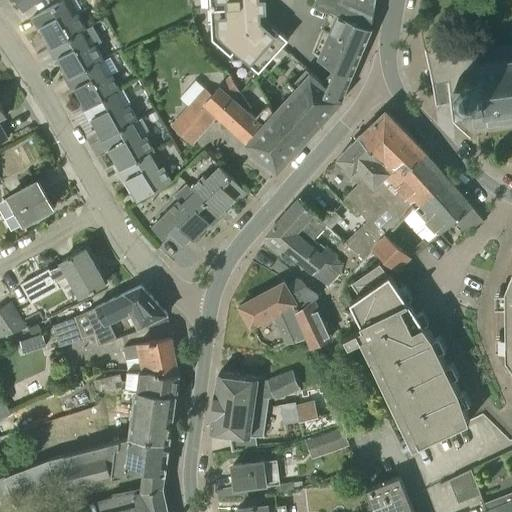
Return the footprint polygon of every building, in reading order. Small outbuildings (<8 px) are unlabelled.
[(49,48),(49,49),(87,28),(78,13),(81,11),(74,0),(59,0),(60,1),(32,17),(38,29),(42,27),(52,46),(49,48)] [(236,49),(260,71),(289,38),(274,24),(270,29),(260,20),(260,8),(264,8),(264,9),(266,9),(266,7),(265,7),(264,1),(266,1),(265,0),(208,0),(210,21),(213,21),(213,37),(232,54),(236,49)] [(376,0),(315,0),(315,1),(314,1),(313,3),(330,10),(329,10),(373,27),(372,26),(376,0)] [(322,81),(342,99),(344,94),(345,93),(364,48),(373,27),(329,10),(323,27),(313,50),(321,56),(320,58),(334,67),(332,69),(333,69),(322,81)] [(67,79),(99,61),(104,58),(95,43),(101,40),(92,25),(87,28),(49,49),(55,59),(59,57),(69,76),(66,78),(67,79)] [(511,44),(466,51),(469,76),(459,77),(462,103),(473,101),(476,126),(511,121),(511,44)] [(83,109),(84,110),(116,91),(121,89),(112,74),(108,76),(99,61),(67,79),(72,90),(76,88),(87,107),(83,109)] [(293,69),(285,78),(288,80),(327,115),(342,99),(307,68),(300,76),(293,69)] [(218,113),(249,142),(265,124),(256,116),(256,117),(249,110),(251,108),(230,75),(212,94),(206,88),(190,105),(209,123),(218,113)] [(292,95),(275,113),(304,140),(327,115),(288,80),(282,87),(292,95)] [(139,83),(132,87),(137,95),(144,91),(139,83)] [(101,141),(133,122),(138,119),(129,104),(125,106),(116,91),(84,110),(89,120),(93,118),(104,138),(100,139),(101,141)] [(279,168),(295,151),(304,140),(275,113),(268,102),(256,116),(265,124),(249,142),(279,168)] [(360,135),(358,137),(372,152),(370,154),(376,160),(407,131),(387,110),(360,135)] [(155,111),(149,114),(152,121),(158,117),(155,111)] [(192,142),(203,129),(185,111),(173,124),(192,142)] [(117,170),(118,171),(151,152),(155,150),(146,135),(142,137),(133,122),(101,141),(106,151),(110,149),(121,168),(117,170)] [(426,151),(407,131),(376,160),(395,181),(426,151)] [(351,174),(360,183),(347,196),(368,220),(363,225),(379,242),(401,216),(415,201),(395,181),(376,160),(370,154),(372,152),(358,137),(339,156),(353,171),(349,174),(349,175),(351,174)] [(415,201),(401,216),(428,244),(457,219),(467,232),(482,219),(484,221),(485,220),(427,152),(426,151),(395,181),(415,201)] [(151,152),(118,171),(123,181),(127,179),(138,199),(134,200),(135,201),(172,181),(163,165),(159,167),(151,152)] [(192,187),(195,190),(222,217),(222,216),(220,214),(235,198),(238,201),(247,192),(221,165),(208,178),(205,174),(192,187)] [(10,196),(24,223),(54,206),(39,180),(10,196)] [(222,217),(195,190),(183,203),(180,199),(153,225),(163,236),(178,222),(197,242),(198,241),(195,238),(210,223),(213,226),(222,217)] [(349,264),(353,270),(355,268),(349,261),(357,252),(345,242),(299,198),(267,235),(269,236),(269,235),(328,285),(349,264)] [(355,268),(374,247),(379,242),(363,225),(349,238),(345,242),(357,252),(349,261),(355,268)] [(387,236),(376,247),(397,269),(409,256),(387,236)] [(96,289),(96,288),(105,282),(86,247),(62,261),(64,263),(51,270),(50,267),(21,283),(32,303),(60,287),(57,281),(69,274),(81,296),(91,291),(91,292),(96,289)] [(362,337),(414,447),(470,420),(460,391),(434,337),(425,323),(413,328),(408,317),(410,316),(403,303),(409,301),(407,298),(402,300),(399,293),(405,290),(401,282),(395,285),(391,277),(393,276),(391,273),(388,274),(381,263),(346,286),(364,325),(347,333),(351,342),(362,337)] [(308,286),(292,296),(284,282),(241,305),(252,325),(254,324),(259,333),(275,324),(280,338),(285,345),(306,336),(297,309),(316,296),(318,295),(308,286)] [(168,312),(142,284),(76,316),(52,325),(60,346),(95,334),(98,344),(117,338),(109,322),(134,310),(139,326),(168,312)] [(316,296),(297,309),(306,336),(310,346),(311,348),(333,339),(316,296)] [(27,327),(12,300),(0,307),(0,308),(14,333),(27,327)] [(0,336),(1,338),(14,333),(0,308),(0,336)] [(30,334),(40,330),(37,323),(27,327),(30,334)] [(33,336),(37,348),(45,345),(41,334),(33,336)] [(126,359),(128,367),(163,367),(163,371),(180,373),(173,337),(157,340),(157,339),(151,340),(151,341),(139,343),(139,344),(124,346),(126,359)] [(122,388),(122,389),(131,389),(177,391),(180,373),(163,371),(163,367),(128,367),(129,369),(127,380),(122,380),(121,373),(96,379),(101,393),(122,388)] [(220,371),(217,389),(264,396),(275,396),(279,394),(300,386),(293,370),(271,379),(220,371)] [(120,407),(174,415),(176,394),(177,394),(177,391),(131,389),(122,389),(120,407)] [(264,396),(217,389),(212,431),(230,433),(232,452),(257,449),(256,436),(264,436),(265,419),(266,419),(268,401),(282,400),(279,394),(275,396),(264,396)] [(325,415),(322,400),(315,402),(314,400),(296,404),(296,408),(286,409),(289,424),(299,421),(299,422),(325,415)] [(0,419),(11,414),(5,401),(0,403),(0,419)] [(133,421),(131,436),(170,439),(174,415),(120,407),(118,419),(133,421)] [(0,435),(12,432),(9,422),(0,425),(0,435)] [(343,427),(306,441),(312,458),(349,445),(343,427)] [(168,511),(164,487),(170,439),(131,436),(50,458),(0,477),(0,496),(56,475),(61,489),(73,487),(73,486),(94,481),(93,480),(113,475),(113,472),(130,474),(145,471),(143,486),(112,492),(113,496),(53,511),(168,511)] [(279,483),(277,458),(234,463),(236,488),(277,483),(279,492),(293,489),(293,482),(279,483)] [(472,468),(450,478),(459,502),(482,493),(472,468)] [(376,511),(414,511),(400,474),(366,487),(376,511)] [(511,511),(511,499),(487,509),(488,511),(511,511)] [(268,504),(238,508),(238,511),(287,511),(287,503),(268,505),(268,504)]
